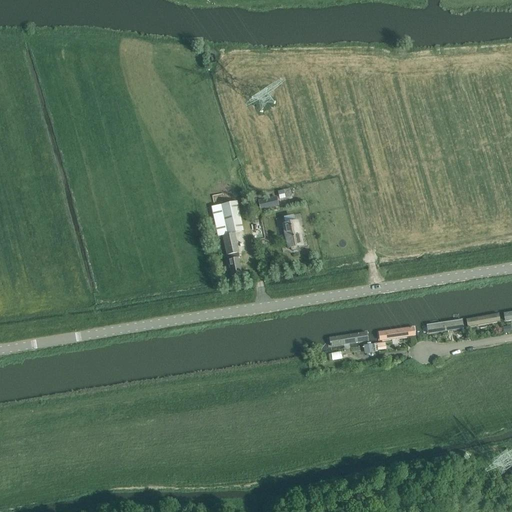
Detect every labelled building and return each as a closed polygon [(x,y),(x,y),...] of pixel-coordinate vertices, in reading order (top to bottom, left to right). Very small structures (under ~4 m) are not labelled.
[(291,189),(279,190),(280,198),(292,197),(291,189)] [(278,207),(276,197),(258,202),(260,212),(278,207)] [(243,232),(237,202),(220,206),(227,235),(222,237),(231,277),(241,275),(238,259),(239,258),(234,233),(243,232)] [(291,251),(293,252),(297,251),(298,249),(298,247),(302,246),(297,221),(282,224),(288,249),(291,248),(291,251)] [(500,320),(498,312),(466,318),(467,326),(500,320)] [(463,327),(461,319),(427,324),(428,332),(463,327)] [(414,334),(413,326),(378,331),(379,338),(414,334)] [(330,346),(367,341),(366,333),(329,339),(330,346)] [(373,353),(372,347),(364,348),(365,355),(373,353)]
